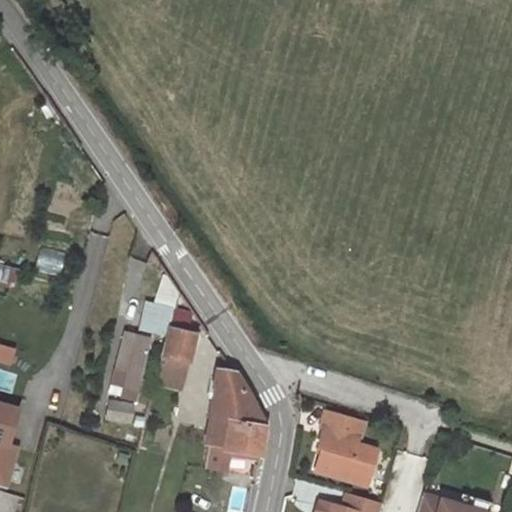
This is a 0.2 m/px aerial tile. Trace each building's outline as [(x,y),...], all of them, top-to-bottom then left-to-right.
[(173,308),(178,289),(170,276),(163,275),(156,303),(148,300),(141,328),(166,335),(169,327),(173,308)] [(189,313),(173,308),(169,327),(184,331),(189,313)] [(166,335),(162,354),(185,361),(188,362),(195,334),(184,331),(169,327),(166,335)] [(125,332),(112,384),(124,387),(137,390),(149,339),(125,332)] [(185,361),(162,354),(155,379),(179,385),(185,361)] [(251,397),(236,372),(217,369),(212,388),(218,388),(213,415),(207,444),(208,444),(222,447),(227,421),(266,427),(259,415),(251,397)] [(123,395),(124,387),(112,384),(110,392),(123,395)] [(218,388),(212,388),(207,414),(213,415),(218,388)] [(90,397),(75,393),(68,419),(82,423),(90,397)] [(19,410),(0,403),(0,485),(6,488),(17,447),(9,445),(19,410)] [(362,423),(326,411),(322,428),(324,429),(319,447),(322,448),(316,470),(366,485),(376,449),(356,444),(362,423)] [(222,448),(228,449),(254,454),(260,455),(266,427),(227,421),(222,447),(222,448)] [(139,438),(129,435),(127,441),(137,445),(139,438)] [(224,457),(228,449),(222,448),(222,447),(208,444),(205,463),(216,465),(217,456),(224,457)] [(254,454),(228,449),(224,457),(222,468),(251,473),(254,454)] [(378,511),(382,502),(346,492),(342,507),(320,501),(319,507),(317,511),(378,511)] [(481,511),(459,505),(423,494),(417,511),(481,511)] [(462,495),(459,505),(481,511),(488,511),(491,504),(462,495)]
